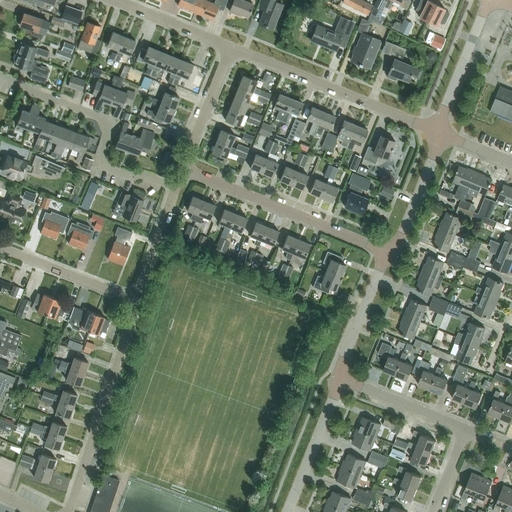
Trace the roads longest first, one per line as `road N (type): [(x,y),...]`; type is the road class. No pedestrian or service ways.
road 1 (residential): [(176,187),(102,167),(112,122),(0,77)]
road 2 (residential): [(393,255),(183,167)]
road 3 (residential): [(440,133),(230,47)]
road 4 (residential): [(68,511),(139,301)]
road 5 (residential): [(139,301),(0,247)]
road 6 (unclassified): [(440,133),(492,0)]
road 7 (residential): [(287,511),(336,377)]
road 8 (residential): [(465,429),(336,377)]
road 9 (residential): [(336,377),(381,266),(393,255)]
road 10 (residential): [(393,255),(440,133)]
road 11 (residential): [(183,167),(230,47)]
road 12 (residential): [(230,47),(112,0)]
